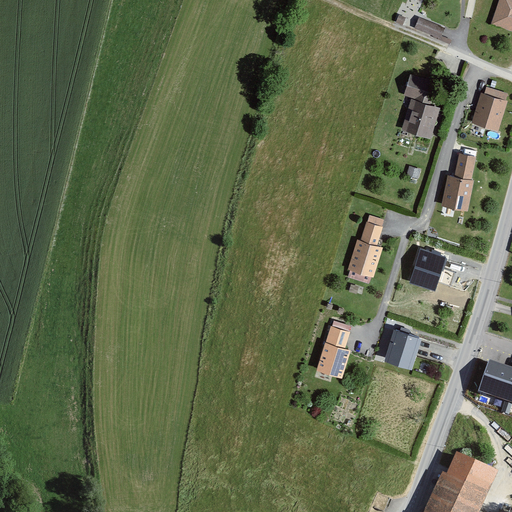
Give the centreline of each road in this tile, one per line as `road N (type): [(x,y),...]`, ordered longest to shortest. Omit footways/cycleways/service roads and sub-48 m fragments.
road 1 (tertiary): [(511,200),(415,501)]
road 2 (residential): [(475,61),(427,212),(405,235),(368,352)]
